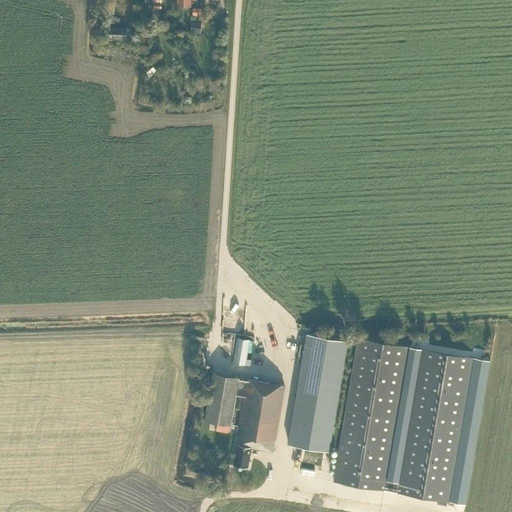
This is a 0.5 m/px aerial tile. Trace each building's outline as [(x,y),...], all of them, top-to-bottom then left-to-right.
[(218,8),(210,8),(210,16),(218,16),(218,8)] [(200,33),(201,23),(192,22),(191,32),(200,33)] [(126,40),(127,27),(108,26),(108,40),(126,40)] [(302,363),(300,374),(288,444),(328,450),(347,340),(307,333),(305,345),(300,344),(297,363),(302,363)] [(245,365),(249,340),(237,338),(233,363),(245,365)] [(333,484),(383,494),(408,347),(358,338),(333,484)] [(408,347),(383,494),(463,508),(488,361),(408,347)] [(239,431),(233,465),(247,468),(251,447),(272,451),(284,385),(246,379),(246,380),(238,379),(239,377),(213,373),(205,420),(231,425),(236,394),(243,396),(237,431),(239,431)]
